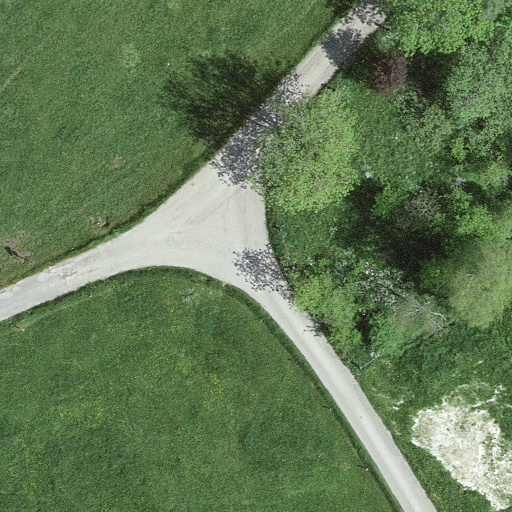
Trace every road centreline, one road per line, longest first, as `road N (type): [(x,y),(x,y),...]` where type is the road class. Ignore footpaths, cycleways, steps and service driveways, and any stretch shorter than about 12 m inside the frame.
road 1 (unclassified): [(257,271),(241,218),(243,156),(393,0)]
road 2 (unclassified): [(423,511),(257,271)]
road 3 (unclassified): [(257,271),(209,246),(137,239),(0,314)]
